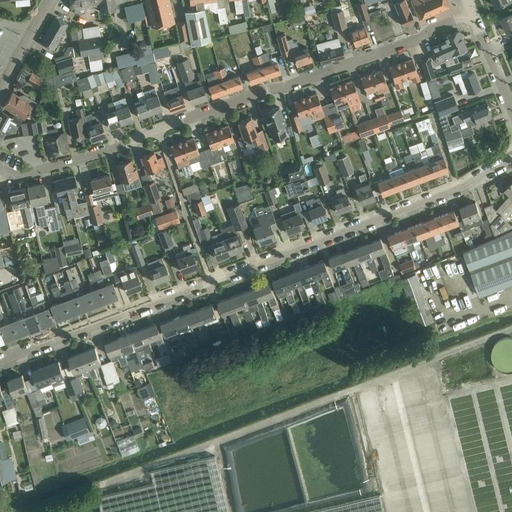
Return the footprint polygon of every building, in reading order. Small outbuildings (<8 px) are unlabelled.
[(69,0),(71,9),(74,9),(74,13),(80,14),(85,13),(86,12),(85,7),(100,5),(101,12),(116,10),(114,0),(69,0)] [(173,22),(167,0),(144,0),(151,27),(173,22)] [(211,39),(203,8),(201,0),(188,0),(189,0),(190,11),(184,11),(191,45),(211,39)] [(201,0),(203,8),(209,7),(209,9),(216,13),(217,13),(219,23),(226,22),(224,7),(217,8),(216,0),(201,0)] [(233,0),(236,13),(243,12),(241,0),(233,0)] [(241,0),(243,12),(244,15),(244,17),(249,16),(246,0),(241,0)] [(267,0),(271,13),(273,12),(273,13),(275,12),(273,2),(274,1),(274,0),(267,0)] [(414,21),(410,12),(404,0),(400,0),(393,3),(399,17),(403,26),(414,21)] [(411,0),(419,19),(448,6),(445,0),(411,0)] [(369,17),(363,1),(356,3),(361,20),(369,17)] [(124,8),(127,21),(144,17),(141,4),(124,8)] [(303,7),(305,14),(315,12),(313,4),(303,7)] [(341,10),(331,13),(335,29),(345,26),(341,10)] [(315,12),(305,14),(304,15),(306,21),(317,19),(316,12),(315,12)] [(508,32),(511,30),(511,14),(502,19),(508,32)] [(67,24),(64,21),(55,16),(40,42),(49,47),(53,50),(57,42),(67,24)] [(231,33),(230,33),(235,58),(246,55),(241,37),(251,35),(247,20),(229,24),(231,33)] [(176,22),(180,42),(189,40),(185,21),(176,22)] [(369,40),(366,31),(364,27),(358,29),(356,22),(347,25),(354,45),(369,40)] [(72,30),(70,31),(70,32),(73,46),(73,50),(74,55),(74,56),(80,55),(80,56),(88,54),(91,74),(93,74),(102,72),(101,59),(103,58),(102,52),(99,36),(83,38),(82,28),(72,30)] [(446,41),(452,55),(466,48),(459,30),(444,37),(446,41)] [(311,60),(308,50),(307,47),(299,50),(296,41),(293,42),(292,38),(286,40),(284,34),(276,36),(279,46),(282,56),(292,52),(296,65),(311,60)] [(344,57),(339,42),(338,37),(316,43),(321,64),(344,57)] [(447,66),(456,64),(452,55),(446,41),(431,48),(432,52),(429,53),(433,62),(444,58),(445,61),(447,66)] [(168,45),(170,55),(181,52),(179,43),(168,45)] [(170,55),(168,45),(152,49),(152,51),(154,58),(170,55)] [(254,47),(257,56),(265,77),(280,72),(277,62),(268,65),(267,60),(265,60),(259,45),(254,47)] [(154,61),(154,58),(152,51),(136,55),(138,64),(154,61)] [(55,62),(59,73),(74,67),(71,56),(55,62)] [(250,83),(265,77),(257,56),(251,58),(254,65),(255,65),(257,69),(246,72),(250,83)] [(427,81),(435,78),(428,57),(420,59),(427,81)] [(194,78),(188,58),(177,62),(191,103),(206,97),(200,81),(204,80),(201,71),(196,73),(199,79),(192,81),(191,79),(194,78)] [(405,77),(408,83),(414,81),(414,82),(420,80),(412,59),(400,63),(405,77)] [(462,61),(456,64),(447,66),(449,74),(464,69),(462,61)] [(150,83),(160,81),(155,62),(145,64),(147,71),(150,83)] [(145,63),(133,66),(136,75),(147,71),(145,64),(145,63)] [(400,63),(389,67),(392,76),(397,89),(402,87),(400,79),(405,77),(400,63)] [(117,70),(120,77),(122,82),(136,76),(132,65),(117,70)] [(74,67),(59,73),(58,74),(60,85),(76,80),(74,67)] [(102,72),(106,82),(114,79),(120,77),(117,70),(111,71),(102,72)] [(381,70),(372,73),(380,94),(382,99),(387,97),(385,92),(389,91),(386,83),(385,79),(381,70)] [(461,72),(452,76),(455,83),(458,82),(462,94),(467,92),(468,93),(471,92),(480,88),(474,72),(467,75),(465,71),(461,72)] [(102,72),(93,74),(97,85),(106,82),(102,72)] [(42,79),(40,78),(31,73),(26,82),(41,91),(42,91),(42,79)] [(375,101),(382,99),(372,73),(360,77),(364,87),(368,96),(370,98),(373,97),(375,101)] [(93,74),(91,74),(87,76),(91,87),(97,85),(93,74)] [(223,81),(227,91),(242,85),(238,75),(223,81)] [(78,92),(91,87),(87,76),(76,81),(78,92)] [(52,77),(42,79),(44,89),(54,87),(52,77)] [(122,82),(120,77),(114,79),(116,85),(117,88),(123,85),(122,82)] [(353,80),(343,84),(349,99),(354,112),(360,110),(360,102),(353,80)] [(419,82),(425,99),(432,97),(426,80),(419,82)] [(227,91),(223,81),(208,86),(212,96),(227,91)] [(351,113),(354,112),(349,99),(343,84),(330,88),(337,110),(349,106),(351,113)] [(181,94),(177,85),(163,91),(166,101),(170,110),(185,105),(181,94)] [(145,98),(150,113),(162,108),(157,94),(155,88),(148,90),(150,96),(145,98)] [(139,117),(150,113),(145,98),(144,98),(142,91),(136,93),(139,100),(133,102),(135,108),(139,117)] [(12,92),(3,106),(12,112),(24,119),(26,117),(30,119),(37,107),(34,106),(36,103),(24,95),(19,97),(18,96),(12,92)] [(316,93),(305,97),(314,119),(324,114),(320,103),(316,93)] [(434,101),(439,116),(445,114),(457,109),(452,95),(434,101)] [(125,97),(113,102),(120,124),(133,119),(129,110),(125,97)] [(302,128),(302,126),(315,121),(314,119),(305,97),(293,102),(299,116),(292,118),(296,127),(297,130),(302,128)] [(109,128),(120,124),(113,102),(107,104),(110,111),(104,113),(109,128)] [(471,109),(452,117),(455,124),(449,126),(445,114),(439,116),(447,145),(463,141),(462,137),(460,129),(476,123),(476,124),(492,118),(486,103),(471,109)] [(279,107),(264,112),(265,116),(264,116),(266,123),(267,122),(274,140),(286,136),(282,126),(285,125),(279,107)] [(408,107),(399,110),(403,121),(412,117),(408,107)] [(86,134),(83,125),(79,108),(75,109),(77,117),(67,120),(72,138),(86,134)] [(3,132),(10,120),(18,125),(21,120),(13,115),(12,116),(12,115),(11,116),(1,110),(0,111),(0,137),(2,139),(5,133),(3,132)] [(388,114),(392,125),(403,121),(399,110),(388,114)] [(333,115),(338,129),(345,127),(339,112),(333,115)] [(97,114),(91,116),(90,114),(84,116),(86,126),(88,130),(91,140),(105,135),(102,125),(97,114)] [(384,114),(372,118),(377,131),(389,127),(389,126),(392,125),(388,114),(385,115),(384,114)] [(329,133),(338,129),(333,115),(324,118),(329,133)] [(250,117),(238,122),(241,131),(243,136),(242,136),(246,147),(253,145),(255,150),(261,148),(262,150),(268,148),(265,139),(261,130),(256,132),(250,117)] [(429,117),(415,121),(419,131),(427,128),(429,134),(430,133),(434,132),(429,117)] [(377,131),(372,118),(356,125),(360,138),(377,131)] [(44,119),(36,121),(39,134),(45,133),(43,125),(45,124),(44,119)] [(37,132),(35,123),(35,121),(27,122),(27,124),(29,134),(37,132)] [(228,125),(216,129),(222,144),(224,151),(230,149),(236,147),(232,134),(228,125)] [(204,150),(210,165),(218,161),(216,154),(224,151),(222,144),(216,129),(205,133),(210,147),(204,150)] [(69,151),(66,141),(65,132),(56,134),(55,130),(47,132),(48,136),(45,136),(50,156),(69,151)] [(430,133),(429,134),(430,134),(433,145),(434,145),(438,143),(434,132),(430,133)] [(310,136),(313,146),(322,144),(319,133),(310,136)] [(362,150),(367,148),(363,137),(358,139),(362,150)] [(210,165),(204,150),(198,152),(193,138),(182,142),(191,166),(200,163),(201,168),(210,165)] [(191,166),(182,142),(170,146),(178,168),(183,166),(187,175),(193,173),(191,166)] [(448,170),(443,157),(438,143),(434,145),(433,145),(430,146),(433,154),(427,156),(429,162),(430,162),(435,175),(448,170)] [(416,167),(421,180),(435,175),(430,162),(429,162),(423,164),(420,157),(422,156),(419,150),(412,153),(411,153),(413,159),(416,167)] [(153,152),(141,157),(147,173),(164,167),(161,157),(155,159),(153,152)] [(406,162),(413,159),(411,153),(404,156),(406,162)] [(342,176),(353,171),(346,155),(336,159),(342,176)] [(395,166),(393,160),(385,163),(387,169),(395,166)] [(130,161),(117,164),(124,190),(141,185),(137,169),(135,170),(132,170),(130,161)] [(288,181),(303,176),(300,165),(293,167),(294,171),(286,173),(288,181)] [(323,165),(314,168),(320,184),(329,181),(323,165)] [(390,177),(395,190),(408,185),(403,172),(404,171),(402,167),(401,167),(388,172),(390,177)] [(403,172),(408,185),(421,180),(416,167),(404,171),(403,172)] [(355,187),(357,193),(361,203),(374,198),(372,193),(375,192),(376,195),(377,195),(375,189),(371,190),(365,173),(358,176),(361,184),(355,186),(355,187)] [(74,175),(64,178),(74,216),(74,217),(90,213),(87,201),(77,203),(74,191),(78,190),(74,175)] [(87,201),(90,213),(93,224),(102,222),(96,199),(117,194),(114,180),(110,180),(109,175),(90,179),(94,192),(85,194),(87,201)] [(382,195),(395,190),(390,177),(377,182),(382,195)] [(64,178),(53,181),(56,190),(57,196),(59,202),(63,201),(64,204),(64,207),(67,218),(74,216),(64,178)] [(143,184),(154,213),(162,210),(158,199),(160,199),(153,180),(143,184)] [(300,180),(292,184),(296,196),(305,193),(300,180)] [(491,224),(511,201),(511,182),(505,190),(511,195),(496,211),(490,205),(484,208),(489,219),(491,224)] [(47,201),(45,193),(43,183),(27,186),(31,204),(35,204),(40,227),(48,225),(49,231),(59,229),(54,206),(44,209),(43,202),(47,201)] [(205,185),(199,187),(202,195),(208,193),(205,185)] [(5,206),(10,230),(32,224),(28,204),(27,197),(24,187),(8,191),(12,210),(6,211),(5,206)] [(350,207),(347,198),(343,188),(336,191),(338,195),(330,197),(336,212),(350,207)] [(189,202),(198,198),(201,197),(199,189),(186,194),(189,202)] [(268,205),(276,202),(272,189),(263,192),(268,205)] [(0,231),(0,232),(10,230),(5,206),(3,206),(0,193),(0,231)] [(125,194),(118,195),(120,202),(121,202),(121,205),(127,203),(125,194)] [(174,205),(171,197),(164,200),(167,208),(174,205)] [(326,217),(323,207),(320,199),(315,201),(317,207),(309,210),(310,212),(313,221),(326,217)] [(193,202),(198,215),(206,212),(201,200),(193,202)] [(303,226),(300,217),(298,213),(293,200),(285,203),(290,216),(282,219),(287,232),(303,226)] [(148,201),(141,204),(145,217),(153,214),(148,201)] [(511,201),(491,224),(496,237),(511,229),(511,225),(505,219),(510,213),(511,211),(511,201)] [(476,202),(461,208),(464,217),(466,221),(464,222),(467,229),(480,224),(483,229),(484,228),(487,234),(485,235),(487,241),(496,237),(491,224),(489,219),(482,221),(480,216),(481,215),(479,211),(476,202)] [(222,233),(229,254),(243,249),(236,229),(247,225),(239,204),(228,208),(233,224),(231,225),(229,231),(222,233),(222,232),(222,233)] [(277,227),(271,210),(270,205),(262,208),(264,213),(257,216),(261,225),(253,227),(259,243),(274,237),(270,226),(276,223),(277,227)] [(175,210),(155,218),(151,219),(155,231),(160,229),(159,228),(179,221),(175,210)] [(446,228),(459,223),(459,222),(454,210),(441,215),(446,228)] [(441,215),(428,220),(438,247),(446,244),(443,238),(442,239),(439,231),(446,228),(441,215)] [(428,220),(415,225),(420,238),(424,237),(429,250),(438,247),(428,220)] [(401,230),(406,243),(411,256),(420,253),(417,248),(416,248),(413,241),(420,238),(415,225),(401,230)] [(229,254),(222,233),(221,233),(210,237),(207,227),(200,229),(204,241),(209,239),(217,258),(229,254)] [(173,244),(168,228),(157,232),(163,247),(173,244)] [(511,229),(496,237),(487,241),(463,252),(471,271),(477,286),(480,296),(511,283),(511,229)] [(406,243),(401,230),(388,235),(395,253),(401,250),(400,246),(406,243)] [(465,237),(462,231),(454,235),(456,240),(465,237)] [(381,238),(369,242),(374,255),(380,253),(384,266),(385,269),(379,271),(382,279),(394,275),(390,264),(386,251),(384,247),(381,238)] [(63,246),(66,256),(82,252),(80,242),(63,246)] [(356,247),(361,260),(366,258),(372,272),(378,270),(372,256),(374,255),(369,242),(356,247)] [(129,245),(137,266),(144,264),(136,243),(129,245)] [(192,253),(188,244),(182,246),(184,251),(176,254),(182,271),(197,266),(192,253)] [(55,256),(42,259),(45,274),(67,265),(62,245),(53,247),(55,256)] [(92,256),(89,247),(83,249),(85,257),(92,256)] [(101,253),(99,247),(97,247),(98,249),(92,252),(93,256),(101,253)] [(343,252),(348,265),(354,263),(363,286),(370,284),(367,277),(366,278),(359,261),(361,260),(356,247),(343,252)] [(104,251),(107,258),(109,264),(115,261),(111,249),(104,251)] [(14,252),(3,255),(6,265),(17,262),(14,252)] [(347,283),(340,285),(345,298),(357,293),(347,265),(348,265),(343,252),(329,257),(334,270),(341,267),(347,283)] [(112,273),(109,264),(107,258),(98,261),(104,277),(112,273)] [(169,277),(165,268),(162,258),(147,263),(151,273),(154,282),(169,277)] [(416,268),(412,259),(399,264),(403,273),(416,268)] [(312,265),(317,278),(322,276),(326,287),(333,284),(328,270),(324,260),(312,265)] [(443,261),(430,267),(432,272),(445,266),(443,261)] [(299,270),(306,288),(312,286),(320,306),(326,303),(316,278),(317,278),(312,265),(299,270)] [(141,287),(137,277),(136,274),(133,267),(113,274),(117,285),(123,283),(127,292),(141,287)] [(97,280),(100,287),(105,300),(117,296),(117,295),(116,295),(112,283),(104,286),(101,278),(102,278),(99,269),(94,271),(97,280)] [(81,309),(70,281),(69,281),(65,270),(55,273),(56,276),(61,274),(68,291),(60,293),(68,314),(81,309)] [(286,275),(291,288),(299,285),(306,305),(311,303),(305,288),(306,288),(299,270),(286,275)] [(97,280),(94,271),(87,274),(90,282),(97,280)] [(401,279),(401,280),(418,327),(433,321),(415,274),(401,279)] [(290,289),(291,288),(286,275),(273,280),(276,289),(280,297),(286,295),(289,303),(290,302),(294,301),(290,289)] [(398,276),(388,280),(390,284),(400,281),(398,276)] [(92,305),(88,292),(80,295),(77,287),(79,286),(76,278),(70,281),(81,309),(92,305)] [(257,287),(261,299),(268,297),(277,320),(283,318),(273,291),(269,282),(257,287)] [(34,291),(32,292),(30,293),(27,283),(24,284),(29,297),(35,313),(40,326),(53,321),(52,320),(47,308),(43,298),(37,300),(35,295),(34,291)] [(68,314),(60,293),(57,285),(51,288),(55,299),(49,301),(51,306),(56,318),(55,318),(56,319),(68,314)] [(339,300),(345,298),(340,285),(335,288),(335,289),(329,292),(332,301),(339,299),(339,300)] [(379,285),(367,290),(375,313),(388,308),(379,285)] [(23,317),(28,330),(40,326),(35,313),(28,315),(17,287),(12,289),(13,292),(20,310),(23,317)] [(88,292),(92,305),(105,300),(100,287),(88,292)] [(257,287),(244,292),(251,311),(257,309),(262,321),(268,319),(260,300),(261,299),(257,287)] [(13,292),(7,294),(14,313),(20,310),(13,292)] [(232,296),(236,309),(242,307),(247,320),(253,318),(251,312),(251,311),(244,292),(232,296)] [(235,310),(236,309),(232,296),(218,301),(222,311),(223,315),(229,312),(234,325),(240,323),(235,310)] [(200,308),(205,322),(217,317),(212,304),(200,308)] [(187,313),(192,327),(199,324),(201,331),(207,329),(204,322),(205,322),(200,308),(187,313)] [(0,312),(0,329),(4,339),(16,335),(11,322),(4,324),(0,312)] [(174,318),(179,331),(185,329),(190,341),(196,339),(191,327),(192,327),(187,313),(174,318)] [(384,316),(376,320),(383,335),(391,331),(384,316)] [(16,335),(28,330),(23,317),(11,322),(16,335)] [(166,336),(179,331),(174,318),(161,323),(166,336)] [(144,328),(149,341),(155,338),(160,352),(167,349),(157,323),(144,328)] [(132,333),(139,351),(144,349),(146,352),(152,350),(148,341),(149,341),(144,328),(132,333)] [(234,328),(229,330),(234,340),(238,338),(234,328)] [(223,332),(227,343),(234,340),(229,330),(223,332)] [(222,344),(227,343),(223,332),(218,334),(222,344)] [(119,338),(127,361),(134,358),(136,364),(142,362),(138,351),(139,351),(132,333),(119,338)] [(511,337),(508,337),(503,338),(498,340),(494,344),(492,349),(490,354),(491,359),(492,364),(495,368),(499,371),(504,373),(509,374),(511,373),(511,337)] [(127,361),(119,338),(106,343),(113,361),(119,359),(121,366),(128,363),(127,361)] [(210,340),(201,343),(204,352),(213,348),(210,340)] [(95,348),(82,352),(91,376),(92,379),(97,377),(94,368),(102,365),(99,357),(95,348)] [(185,348),(172,353),(175,360),(187,355),(185,348)] [(71,379),(79,399),(85,396),(78,377),(83,375),(83,376),(89,377),(91,376),(82,352),(69,357),(73,367),(77,377),(71,379)] [(46,366),(53,386),(65,382),(72,401),(79,399),(71,379),(66,381),(59,361),(46,366)] [(152,361),(143,364),(145,371),(154,367),(152,361)] [(114,385),(115,386),(121,384),(113,363),(107,365),(114,385)] [(114,385),(107,365),(100,368),(108,389),(115,386),(114,385)] [(40,390),(34,392),(39,405),(46,403),(42,392),(53,388),(53,386),(46,366),(33,371),(37,380),(40,390)] [(8,390),(12,402),(16,400),(15,395),(28,390),(26,384),(22,375),(9,380),(12,388),(8,390)] [(146,385),(137,388),(142,400),(150,397),(146,385)] [(0,386),(0,398),(3,397),(8,408),(14,406),(12,402),(8,390),(7,388),(1,390),(0,386)] [(27,395),(32,408),(39,405),(34,392),(27,395)] [(43,415),(39,405),(32,408),(36,418),(43,415)] [(20,413),(17,416),(23,421),(26,417),(20,413)] [(43,416),(37,418),(41,438),(48,437),(43,416)] [(66,424),(63,425),(68,439),(72,438),(90,431),(85,416),(66,424)] [(97,418),(95,422),(97,425),(101,427),(104,426),(106,422),(105,418),(101,417),(97,418)] [(144,435),(141,427),(132,430),(135,438),(144,435)] [(92,431),(77,437),(79,443),(94,437),(92,431)] [(383,511),(379,494),(305,511),(227,511),(214,455),(150,470),(153,483),(98,496),(99,497),(101,511),(383,511)] [(11,457),(3,459),(5,469),(13,467),(11,457)]
